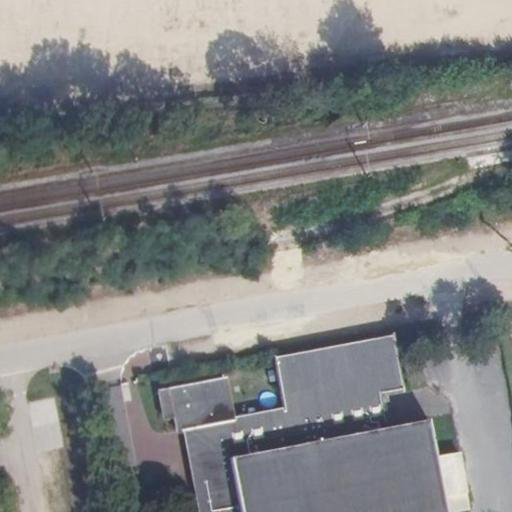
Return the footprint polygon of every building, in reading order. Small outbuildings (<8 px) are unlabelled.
[(0,0),(0,8),(24,11),(24,0),(0,0)] [(63,0),(68,20),(85,16),(82,2),(92,0),(63,0)] [(246,34),(248,0),(125,0),(124,23),(137,24),(136,35),(164,37),(164,29),(246,34)] [(267,67),(136,74),(137,97),(269,90),(267,67)] [(0,107),(29,107),(28,84),(0,85),(0,107)] [(229,380),(161,392),(168,420),(177,418),(179,430),(190,428),(207,511),(445,511),(442,496),(462,493),(449,419),(388,429),(382,390),(407,386),(398,339),(279,362),(287,410),(238,419),(229,380)]
